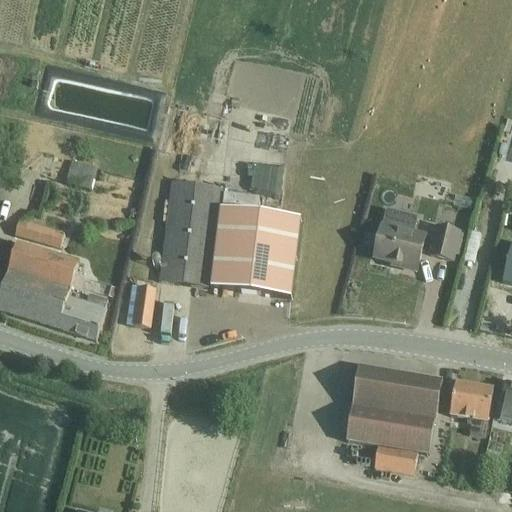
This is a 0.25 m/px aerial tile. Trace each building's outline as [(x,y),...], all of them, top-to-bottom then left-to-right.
[(242,103),(239,122),(294,131),(298,112),(242,103)] [(503,156),(503,136),(488,136),(488,157),(503,156)] [(72,163),(67,184),(80,187),(79,189),(92,193),(98,170),(72,163)] [(161,284),(208,290),(221,190),(174,184),(161,284)] [(291,301),(301,221),(221,212),(211,291),(291,301)] [(383,228),(375,260),(401,266),(400,269),(417,273),(425,239),(415,236),(419,219),(387,212),(383,228)] [(61,251),(65,237),(20,224),(15,238),(61,251)] [(438,230),(431,258),(452,263),(459,235),(438,230)] [(461,230),(457,263),(468,265),(473,232),(461,230)] [(17,246),(0,302),(0,313),(96,344),(97,343),(107,311),(106,310),(108,303),(90,297),(87,305),(69,300),(80,265),(17,246)] [(511,249),(503,286),(511,288),(511,249)] [(112,287),(109,298),(114,300),(117,289),(112,287)] [(156,291),(140,289),(135,329),(151,331),(156,291)] [(358,370),(351,409),(345,444),(429,458),(435,423),(436,423),(443,384),(358,370)] [(449,418),(471,422),(469,438),(483,440),(486,425),(487,425),(493,392),(455,385),(449,418)] [(500,407),(501,407),(497,423),(511,426),(511,386),(505,385),(500,407)] [(418,458),(377,451),(373,472),(414,479),(418,458)]
